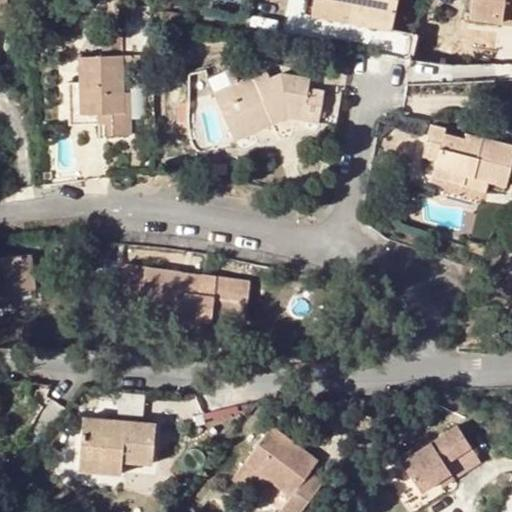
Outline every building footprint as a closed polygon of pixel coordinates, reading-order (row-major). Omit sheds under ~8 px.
[(313,0),(312,4),(367,15),(367,23),(392,27),(396,0),(313,0)] [(500,14),(511,14),(511,0),(469,0),(468,16),(500,19),(500,14)] [(367,15),(312,4),(310,17),(390,33),(392,27),(367,23),(367,15)] [(123,120),(122,92),(122,62),(122,55),(79,56),(79,83),(80,114),(104,115),(105,124),(105,135),(129,135),(129,120),(123,120)] [(223,70),(230,85),(237,82),(231,67),(223,70)] [(266,69),(259,72),(263,81),(269,78),(266,69)] [(218,105),(229,132),(282,108),(289,109),(302,112),(302,114),(301,120),(318,124),(320,113),(323,91),(307,89),(308,79),(279,74),(269,78),(263,81),(259,72),(237,82),(230,85),(235,98),(218,105)] [(80,114),(79,83),(67,83),(67,124),(105,124),(104,115),(80,114)] [(213,93),(218,105),(235,98),(230,85),(213,93)] [(286,118),(301,120),(302,114),(302,112),(289,109),(282,108),(229,132),(233,141),(249,134),(276,122),(286,118)] [(511,159),(511,144),(481,137),(480,142),(465,139),(444,134),(444,128),(429,125),(428,130),(422,155),(435,159),(432,175),(461,182),(463,177),(489,183),(490,178),(507,182),(511,159)] [(466,133),(465,139),(480,142),(481,137),(466,133)] [(463,177),(461,182),(461,186),(486,192),(489,183),(463,177)] [(490,178),(489,183),(506,187),(507,182),(490,178)] [(29,254),(0,257),(0,291),(11,291),(10,286),(32,283),(29,254)] [(180,276),(180,271),(120,263),(117,292),(140,295),(154,297),(153,312),(182,315),(181,322),(210,325),(210,318),(244,322),(249,280),(200,273),(199,278),(180,276)] [(138,310),(153,312),(154,297),(140,295),(138,310)] [(182,315),(153,312),(152,318),(181,322),(182,315)] [(158,417),(86,410),(83,450),(126,453),(155,456),(158,417)] [(456,422),(430,439),(450,471),(454,477),(480,460),(456,422)] [(306,475),(311,467),(318,456),(271,423),(245,459),(261,470),(294,492),(284,505),(293,511),(300,511),(319,485),(306,475)] [(430,439),(400,459),(420,491),(436,481),(450,471),(430,439)] [(126,453),(83,450),(82,463),(124,467),(126,453)] [(261,470),(245,459),(237,472),(252,483),(261,470)] [(324,476),(311,467),(306,475),(319,485),(324,476)] [(450,471),(436,481),(439,486),(454,477),(450,471)]
